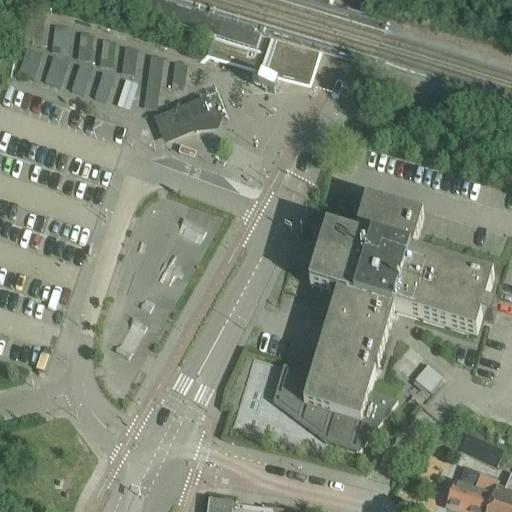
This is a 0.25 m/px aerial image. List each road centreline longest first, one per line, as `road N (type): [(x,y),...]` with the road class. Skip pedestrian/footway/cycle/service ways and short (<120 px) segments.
road 1 (unclassified): [(280,221),(139,173),(96,291),(81,391)]
road 2 (tertiary): [(280,221),(325,134),(372,0)]
road 3 (unclassified): [(379,511),(176,462)]
road 4 (tertiary): [(215,348),(280,221)]
road 5 (tertiary): [(215,348),(182,385),(144,453)]
road 6 (tertiary): [(176,462),(205,398),(215,348)]
